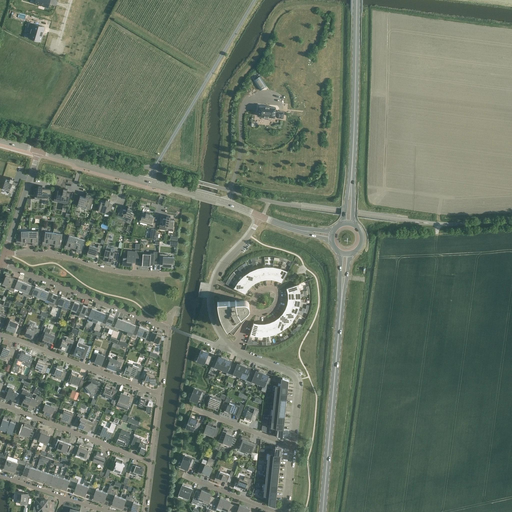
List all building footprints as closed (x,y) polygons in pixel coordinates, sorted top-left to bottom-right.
[(29,22),(27,30),(30,31),(29,37),(40,41),(44,26),(29,22)] [(277,113),(274,112),(275,108),(258,106),(257,115),(263,116),(263,119),(267,119),(267,117),(273,118),(274,117),(276,117),(276,118),(282,119),(283,113),(277,112),(277,113)] [(5,179),(2,188),(9,191),(9,192),(12,193),(15,185),(12,184),(14,179),(10,177),(9,180),(5,179)] [(42,188),(42,185),(38,185),(38,188),(35,188),(35,194),(34,194),(34,198),(41,199),(48,200),(48,194),(51,194),(51,189),(42,188)] [(67,191),(67,188),(63,187),(63,191),(55,190),(53,201),(54,201),(54,199),(68,201),(68,203),(70,192),(67,191)] [(89,197),(90,194),(86,192),(85,196),(80,195),(77,205),(90,209),(93,198),(89,197)] [(109,203),(110,200),(106,198),(105,201),(99,200),(97,207),(99,208),(98,211),(101,212),(109,214),(112,204),(109,203)] [(130,212),(131,207),(128,206),(126,210),(123,209),(124,208),(120,207),(117,215),(124,218),(125,216),(127,217),(126,220),(131,222),(134,214),(130,212)] [(149,216),(149,214),(150,213),(146,212),(145,215),(141,214),(139,221),(152,225),(152,226),(155,227),(155,222),(154,222),(155,217),(149,216)] [(175,219),(170,219),(170,216),(166,215),(166,219),(160,218),(159,229),(165,230),(165,227),(168,228),(168,229),(173,229),(175,219)] [(29,243),(29,231),(19,231),(15,243),(23,243),(23,245),(26,245),(26,243),(29,243)] [(29,231),(29,243),(32,243),(32,245),(35,245),(35,243),(38,243),(38,241),(38,231),(29,231)] [(51,244),(53,232),(44,231),(42,241),(42,242),(45,243),(45,245),(48,246),(48,243),(51,244)] [(53,232),(51,244),(54,244),(54,247),(57,247),(57,245),(61,245),(61,244),(63,233),(53,232)] [(73,248),(77,237),(68,234),(65,244),(64,246),(67,247),(67,249),(70,250),(70,248),(73,248)] [(77,237),(73,248),(76,249),(75,252),(78,252),(79,250),(82,251),(83,250),(86,240),(77,237)] [(100,252),(102,245),(98,244),(97,247),(89,245),(87,251),(86,254),(95,257),(97,251),(100,252)] [(110,249),(105,248),(104,256),(103,259),(108,260),(108,261),(109,262),(110,262),(111,262),(112,261),(112,258),(117,259),(118,251),(114,250),(111,249),(110,249)] [(138,257),(138,251),(135,250),(135,251),(128,251),(127,257),(123,257),(123,265),(132,265),(132,258),(135,258),(135,257),(138,257)] [(157,262),(157,251),(154,251),(153,253),(150,252),(150,253),(143,253),(142,261),(141,261),(141,266),(147,267),(148,265),(150,265),(150,263),(153,263),(153,262),(157,262)] [(173,260),(174,257),(167,256),(168,254),(159,253),(159,264),(162,264),(162,266),(171,266),(171,262),(173,262),(173,260)] [(266,278),(265,265),(265,267),(258,268),(257,267),(261,279),(262,279),(266,278)] [(277,280),(281,267),(280,267),(280,268),(273,267),(273,265),(271,278),(272,278),(277,279),(276,279),(277,280)] [(261,280),(261,279),(257,267),(257,268),(250,271),(250,270),(256,282),(256,281),(260,279),(261,280)] [(288,270),(287,271),(280,268),(281,267),(277,280),(277,279),(282,281),(281,282),(282,282),(288,270)] [(256,282),(250,270),(249,270),(250,271),(244,276),(243,274),(251,285),(251,284),(252,283),(255,281),(256,282)] [(9,290),(14,278),(10,276),(10,275),(5,273),(2,282),(6,284),(5,288),(9,290)] [(251,285),(243,274),(243,275),(244,276),(239,281),(237,280),(248,288),(247,288),(250,285),(251,284),(251,285)] [(19,289),(23,280),(18,278),(18,279),(14,278),(9,290),(13,291),(15,287),(19,289)] [(26,296),(31,284),(27,283),(27,281),(23,280),(19,289),(24,291),(22,294),(26,296)] [(233,287),(245,293),(244,292),(247,288),(247,289),(248,288),(237,280),(238,281),(234,287),(233,287)] [(299,283),(286,287),(286,288),(287,287),(288,292),(287,292),(287,293),(301,291),(299,291),(297,284),(299,283)] [(37,296),(40,286),(35,285),(35,286),(31,284),(26,296),(31,298),(32,294),(37,296)] [(45,299),(49,290),(48,291),(44,289),(45,288),(40,286),(37,296),(45,299)] [(52,306),(57,294),(53,293),(53,291),(49,290),(45,299),(49,301),(48,304),(52,306)] [(288,298),(301,299),(299,299),(299,291),(301,291),(287,293),(288,293),(288,297),(288,298)] [(58,304),(63,306),(66,296),(62,295),(61,296),(57,294),(52,306),(57,308),(58,304)] [(71,309),(75,300),(70,298),(70,299),(66,298),(66,296),(63,306),(61,309),(66,311),(67,307),(71,309)] [(301,299),(288,298),(288,299),(288,303),(287,303),(300,307),(298,306),(299,299),(301,299)] [(79,316),(83,304),(79,303),(80,301),(75,300),(71,309),(76,311),(74,314),(79,316)] [(239,300),(238,300),(217,301),(217,307),(219,313),(219,314),(222,320),(225,325),(227,329),(230,332),(233,335),(250,312),(249,313),(247,309),(248,308),(249,306),(249,304),(248,303),(247,301),(245,300),(243,300),(239,300)] [(300,307),(287,303),(287,304),(286,308),(285,308),(297,314),(295,313),(298,306),(300,307)] [(89,316),(92,306),(88,305),(87,306),(83,304),(79,316),(83,318),(84,314),(89,316)] [(96,323),(97,319),(101,310),(100,311),(96,309),(97,308),(92,306),(89,316),(93,317),(92,321),(96,323)] [(297,314),(285,308),(286,309),(285,310),(283,313),(282,313),(292,321),(293,321),(291,320),(295,314),(297,314)] [(97,319),(98,319),(102,321),(100,324),(105,326),(110,313),(109,313),(109,314),(105,313),(106,311),(101,310),(97,319)] [(113,329),(118,318),(114,316),(114,315),(110,313),(105,326),(113,329)] [(292,321),(282,313),(283,313),(279,317),(278,317),(287,327),(286,325),(291,320),(292,321)] [(287,327),(278,317),(279,317),(274,320),(280,331),(281,331),(280,330),(286,326),(287,327)] [(20,328),(24,319),(20,318),(18,322),(9,318),(6,327),(15,331),(16,329),(17,327),(20,328)] [(123,329),(127,320),(122,318),(122,319),(118,318),(113,329),(118,331),(119,327),(123,329)] [(131,336),(135,324),(131,323),(132,321),(127,320),(123,329),(128,331),(126,334),(131,336)] [(280,331),(274,320),(274,321),(270,322),(269,323),(269,322),(273,335),(273,334),(273,333),(280,330),(280,331)] [(249,335),(250,335),(250,333),(257,335),(257,336),(258,323),(258,324),(257,324),(253,323),(253,322),(249,335)] [(273,335),(269,322),(269,323),(268,323),(264,324),(264,323),(265,336),(265,335),(273,333),(273,335)] [(265,336),(264,323),(264,324),(259,324),(259,323),(258,323),(257,336),(258,335),(265,335),(265,336)] [(141,336),(144,326),(140,325),(139,326),(135,324),(131,336),(135,338),(136,334),(141,336)] [(36,328),(29,325),(28,327),(27,327),(24,335),(30,337),(31,335),(33,336),(34,335),(37,336),(40,329),(36,328)] [(54,334),(49,332),(51,329),(45,327),(45,326),(42,335),(42,334),(44,335),(42,341),(45,343),(46,342),(47,342),(47,343),(50,345),(54,334)] [(148,343),(152,331),(148,329),(149,328),(144,326),(141,336),(145,337),(144,341),(148,343)] [(152,331),(148,343),(152,344),(154,341),(161,343),(162,333),(157,331),(156,332),(152,331)] [(73,340),(66,337),(65,340),(62,339),(59,348),(66,351),(67,347),(67,346),(68,344),(71,346),(73,340)] [(85,356),(89,345),(78,341),(73,353),(81,356),(81,355),(85,356)] [(16,349),(6,345),(5,348),(4,347),(0,356),(6,359),(6,357),(9,358),(10,357),(12,357),(16,349)] [(211,356),(207,354),(208,352),(201,350),(198,356),(199,356),(198,360),(201,361),(201,362),(208,364),(212,356),(211,356)] [(25,353),(21,351),(20,354),(18,358),(28,361),(27,364),(30,365),(33,358),(30,357),(31,354),(25,352),(25,353)] [(105,354),(101,352),(101,353),(98,352),(97,354),(94,353),(91,359),(94,360),(94,362),(101,364),(102,364),(101,364),(105,354)] [(221,368),(225,356),(221,355),(220,357),(218,357),(218,356),(218,357),(215,356),(209,369),(213,371),(215,365),(221,368)] [(229,375),(233,363),(230,362),(231,361),(230,361),(228,360),(229,358),(225,356),(221,368),(227,370),(225,374),(229,376),(229,375)] [(121,369),(124,359),(117,357),(116,359),(114,358),(110,357),(109,361),(107,366),(106,366),(111,368),(112,368),(114,369),(115,368),(115,367),(121,369)] [(43,360),(38,358),(37,362),(36,362),(35,365),(36,365),(35,366),(39,368),(38,370),(45,373),(48,365),(45,364),(47,361),(43,359),(43,360)] [(240,375),(244,364),(240,362),(239,365),(237,364),(236,364),(234,363),(233,363),(229,375),(232,376),(234,373),(240,375)] [(123,372),(123,373),(134,377),(135,374),(139,375),(142,365),(137,363),(136,366),(133,364),(132,366),(128,365),(127,367),(126,367),(124,373),(123,372)] [(248,382),(252,370),(249,369),(249,368),(247,368),(248,365),(248,366),(248,365),(244,364),(240,375),(245,377),(244,381),(248,382)] [(61,369),(62,366),(57,365),(56,367),(55,367),(54,367),(52,373),(55,374),(56,374),(56,375),(55,377),(57,378),(63,380),(66,371),(61,369)] [(155,382),(156,377),(155,377),(155,373),(147,370),(147,369),(144,368),(140,377),(143,378),(143,380),(147,382),(147,381),(149,381),(149,382),(155,382)] [(258,382),(263,371),(258,369),(258,370),(258,372),(256,371),(255,371),(255,372),(252,371),(252,370),(248,382),(251,383),(252,380),(258,382)] [(78,386),(81,379),(77,378),(79,373),(72,370),(68,381),(68,380),(70,381),(71,382),(71,383),(73,383),(73,384),(78,386)] [(263,371),(258,382),(264,384),(263,386),(262,386),(261,388),(262,389),(266,390),(267,388),(271,377),(270,377),(270,378),(268,376),(268,375),(268,376),(266,375),(266,373),(267,373),(267,372),(263,371)] [(95,379),(92,378),(87,380),(88,380),(89,383),(85,386),(86,386),(90,392),(89,393),(90,393),(94,394),(95,394),(95,390),(98,391),(97,393),(101,383),(97,382),(98,380),(97,380),(95,379)] [(117,391),(112,389),(113,386),(106,383),(102,393),(106,394),(105,395),(110,397),(110,398),(113,399),(117,390),(117,391)] [(14,392),(12,392),(13,388),(7,386),(4,393),(3,396),(5,397),(9,399),(10,398),(11,398),(11,399),(16,401),(19,393),(14,391),(14,392)] [(198,390),(195,388),(193,392),(192,391),(190,398),(197,401),(198,399),(200,400),(201,400),(204,392),(198,389),(198,390)] [(27,406),(31,397),(28,395),(29,392),(22,390),(19,398),(20,397),(23,398),(21,404),(27,406)] [(128,395),(129,392),(124,390),(123,393),(121,392),(120,395),(117,402),(118,402),(124,404),(124,406),(127,407),(128,406),(130,407),(134,396),(133,397),(128,395)] [(31,397),(27,406),(34,409),(36,403),(40,405),(39,406),(43,398),(36,395),(35,398),(31,397)] [(221,400),(211,396),(211,397),(210,397),(208,403),(207,406),(217,410),(221,400)] [(152,401),(144,398),(144,400),(140,398),(138,404),(146,408),(146,411),(150,411),(150,414),(152,401)] [(229,403),(227,402),(223,411),(229,413),(230,411),(233,412),(232,413),(236,414),(237,412),(241,414),(244,404),(240,403),(239,405),(236,404),(236,405),(229,402),(229,403)] [(50,405),(45,403),(43,408),(45,409),(43,412),(49,415),(50,413),(55,415),(59,406),(51,403),(50,405)] [(255,420),(258,410),(254,408),(252,412),(247,410),(244,419),(248,421),(248,420),(251,421),(251,419),(255,420)] [(73,414),(64,410),(62,413),(61,412),(59,415),(61,416),(60,419),(69,423),(73,414)] [(83,428),(87,419),(82,417),(83,416),(80,415),(77,414),(74,423),(78,425),(78,426),(83,428)] [(4,415),(0,425),(0,428),(5,431),(6,429),(12,431),(16,421),(11,420),(10,422),(8,421),(9,417),(4,415)] [(200,422),(196,421),(197,419),(190,416),(187,423),(188,423),(187,426),(190,428),(198,431),(201,422),(200,422)] [(87,419),(83,428),(89,430),(89,429),(94,431),(98,422),(95,421),(92,420),(92,421),(87,419)] [(215,428),(212,426),(213,423),(208,421),(204,432),(209,434),(210,433),(213,434),(212,436),(213,436),(216,437),(219,428),(216,427),(216,426),(215,428)] [(22,425),(21,425),(19,432),(18,434),(31,439),(34,432),(30,431),(31,429),(29,428),(30,426),(37,428),(24,423),(23,426),(22,425)] [(101,424),(97,434),(104,437),(104,435),(106,435),(106,436),(110,438),(116,425),(111,423),(109,427),(101,424)] [(234,445),(236,438),(233,437),(233,436),(232,435),(233,433),(231,431),(224,427),(219,439),(224,441),(223,443),(228,445),(229,443),(230,443),(234,445)] [(282,438),(283,434),(283,428),(276,428),(275,433),(276,433),(276,436),(282,438)] [(47,444),(49,438),(46,436),(48,432),(40,429),(37,439),(40,440),(39,441),(42,443),(47,444)] [(115,441),(121,443),(121,442),(124,443),(124,445),(127,446),(130,440),(128,440),(130,436),(120,433),(116,441),(115,441)] [(135,435),(131,444),(138,447),(137,450),(143,452),(144,449),(145,450),(146,443),(143,442),(143,443),(140,442),(142,438),(135,435)] [(257,443),(249,440),(249,438),(241,435),(240,439),(241,440),(240,443),(239,442),(238,446),(237,447),(245,451),(246,449),(251,451),(251,449),(254,450),(257,443)] [(60,452),(65,438),(61,437),(60,440),(54,438),(51,445),(57,447),(57,449),(60,451),(60,452)] [(65,438),(60,452),(61,451),(65,452),(65,450),(71,453),(74,445),(68,443),(69,440),(65,438)] [(88,459),(91,451),(88,450),(89,447),(80,444),(76,453),(85,456),(85,457),(88,459)] [(280,455),(281,447),(275,445),(275,448),(274,448),(273,454),(280,454),(280,455)] [(8,471),(12,460),(7,458),(8,453),(4,451),(3,454),(1,461),(5,463),(4,465),(3,464),(2,469),(4,469),(3,470),(7,470),(8,471)] [(100,452),(97,451),(96,454),(95,454),(92,461),(97,462),(97,461),(99,462),(99,463),(103,464),(105,458),(104,457),(105,454),(103,453),(103,452),(101,451),(100,452)] [(188,457),(185,455),(184,459),(183,459),(180,465),(188,468),(188,466),(191,467),(193,462),(197,464),(198,460),(188,456),(188,457)] [(127,464),(122,462),(123,460),(116,457),(113,465),(114,465),(113,470),(124,474),(128,463),(127,463),(127,464)] [(209,474),(214,460),(209,457),(206,464),(201,462),(197,473),(202,475),(203,472),(209,474)] [(20,468),(22,460),(18,459),(17,462),(12,460),(8,471),(10,471),(13,474),(13,473),(13,472),(15,473),(16,469),(15,468),(16,466),(20,468)] [(27,477),(27,476),(31,467),(31,465),(32,464),(22,460),(20,468),(24,469),(23,471),(22,471),(21,475),(22,475),(22,477),(26,477),(27,477)] [(136,466),(132,464),(129,473),(136,475),(137,472),(142,474),(143,467),(137,465),(136,466)] [(27,476),(29,477),(28,478),(31,478),(32,479),(32,478),(36,468),(32,467),(32,465),(31,465),(31,467),(27,476)] [(32,478),(33,478),(34,479),(33,480),(36,480),(38,480),(41,470),(37,469),(37,467),(36,467),(36,468),(32,478)] [(45,480),(47,472),(43,471),(43,469),(42,469),(41,470),(38,480),(39,480),(39,482),(38,482),(41,482),(43,482),(44,479),(45,480)] [(227,481),(229,474),(226,473),(226,472),(218,469),(214,479),(219,481),(221,478),(224,479),(223,480),(227,481)] [(53,472),(52,474),(47,472),(45,480),(44,483),(46,483),(48,485),(49,484),(50,484),(54,473),(53,472)] [(50,484),(50,485),(51,485),(53,487),(54,485),(55,486),(59,474),(54,472),(54,473),(50,484)] [(55,486),(56,487),(58,489),(59,489),(59,488),(59,487),(60,487),(60,488),(64,478),(64,475),(59,474),(55,486)] [(248,488),(252,479),(244,476),(243,479),(239,478),(238,482),(235,481),(233,487),(241,490),(242,487),(244,488),(245,487),(248,488)] [(64,478),(60,488),(60,487),(60,488),(61,489),(64,491),(65,490),(66,490),(68,486),(67,486),(68,484),(72,485),(74,478),(70,477),(69,479),(64,478)] [(79,494),(82,484),(77,482),(78,479),(74,478),(72,485),(76,486),(75,489),(74,488),(73,492),(74,493),(74,494),(78,494),(79,494)] [(90,491),(93,484),(89,483),(88,486),(82,484),(79,494),(80,495),(83,497),(84,496),(85,497),(86,492),(86,490),(90,491)] [(98,501),(101,490),(96,489),(97,486),(93,484),(90,491),(94,493),(94,495),(93,495),(91,499),(93,499),(93,500),(93,501),(96,500),(98,501)] [(188,497),(192,488),(182,484),(178,494),(188,497)] [(109,498),(112,491),(107,489),(106,492),(101,490),(98,501),(99,501),(102,504),(102,503),(102,502),(104,503),(105,499),(104,498),(105,496),(109,498)] [(203,501),(206,492),(201,489),(200,490),(201,490),(200,492),(196,490),(191,502),(195,503),(197,503),(198,499),(203,501)] [(27,504),(28,493),(21,492),(22,491),(15,490),(14,495),(13,495),(12,500),(17,501),(18,499),(22,500),(22,503),(27,504)] [(116,507),(120,497),(115,495),(116,492),(112,491),(109,498),(113,499),(112,501),(110,505),(112,505),(111,507),(115,507),(116,507)] [(210,509),(215,497),(210,496),(211,494),(212,494),(206,492),(203,501),(202,503),(206,505),(206,506),(206,508),(210,509)] [(128,504),(130,497),(126,495),(125,498),(120,497),(116,507),(118,508),(121,510),(121,509),(123,509),(124,505),(123,505),(124,503),(128,504)] [(130,497),(128,504),(132,505),(131,508),(130,507),(129,511),(131,511),(137,511),(139,506),(138,506),(139,503),(133,501),(134,498),(130,497)] [(222,508),(225,499),(220,497),(219,497),(220,497),(219,499),(215,497),(210,509),(214,511),(216,510),(217,506),(222,508)] [(46,500),(46,499),(42,500),(34,500),(33,511),(39,510),(39,511),(46,511),(47,511),(46,511),(46,510),(48,510),(47,499),(46,500)] [(231,511),(234,505),(229,503),(230,501),(231,501),(225,499),(222,508),(226,510),(225,511),(231,511)]
